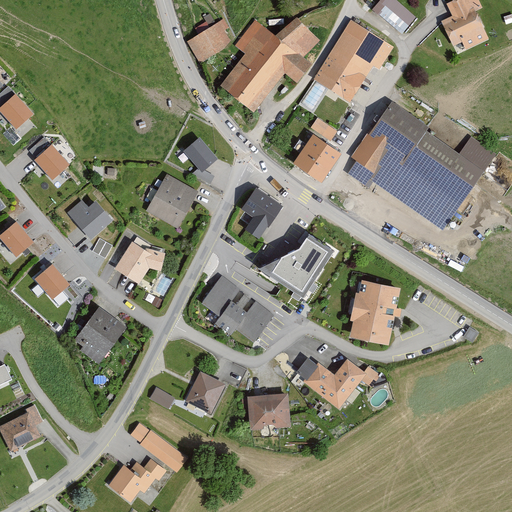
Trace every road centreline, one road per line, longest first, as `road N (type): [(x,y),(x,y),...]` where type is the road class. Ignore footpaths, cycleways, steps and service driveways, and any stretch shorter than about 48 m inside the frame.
road 1 (residential): [(169,323),(252,362),(308,328),(374,355),(425,340),(446,322)]
road 2 (tertiary): [(511,324),(254,155)]
road 3 (residential): [(165,331),(96,448),(10,511)]
road 4 (residential): [(165,331),(101,286),(0,169)]
road 5 (residential): [(254,155),(169,323)]
road 6 (residential): [(349,0),(310,77),(245,146)]
road 7 (tertiary): [(245,146),(194,80),(163,0)]
